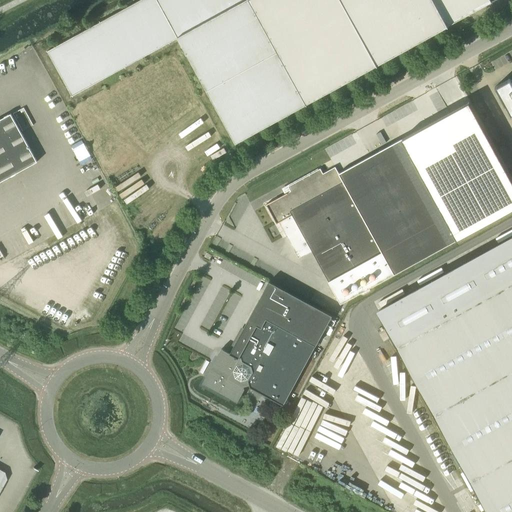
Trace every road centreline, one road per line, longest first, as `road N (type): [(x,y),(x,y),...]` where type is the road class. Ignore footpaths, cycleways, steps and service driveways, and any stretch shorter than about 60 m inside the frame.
road 1 (unclassified): [(511,27),(248,169),(218,200),(156,313)]
road 2 (unknown): [(511,221),(387,291),(366,315),(385,393),(449,511)]
